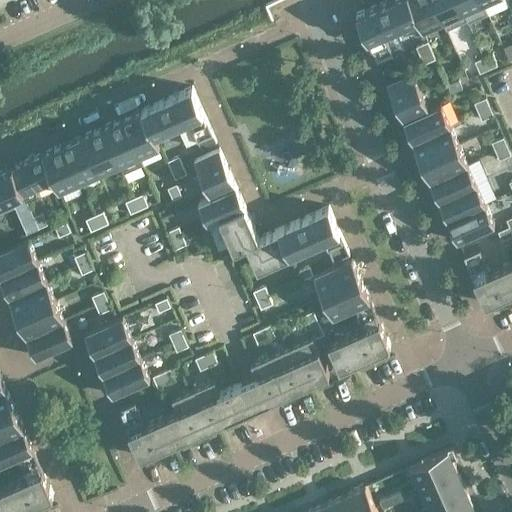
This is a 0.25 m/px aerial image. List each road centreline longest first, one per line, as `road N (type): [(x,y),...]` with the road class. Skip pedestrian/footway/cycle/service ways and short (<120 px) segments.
road 1 (unclassified): [(463,365),(305,0)]
road 2 (residential): [(130,511),(463,365)]
road 3 (unclassified): [(511,479),(463,365)]
